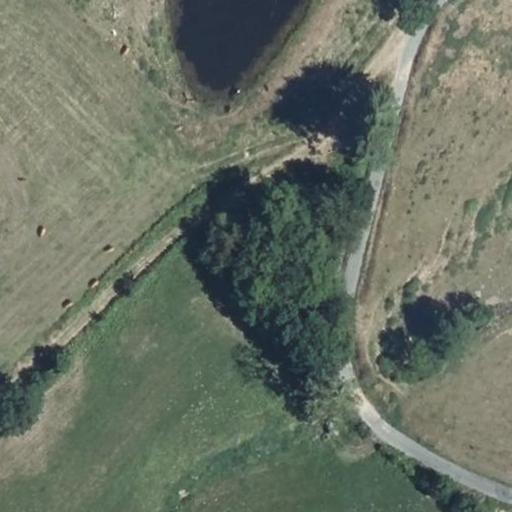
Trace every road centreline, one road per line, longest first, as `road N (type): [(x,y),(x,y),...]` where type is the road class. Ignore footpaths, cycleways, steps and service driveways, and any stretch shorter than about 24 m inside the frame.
road 1 (unclassified): [(436,0),(409,38),(350,283),(347,371),(376,431),(442,472),(511,495)]
road 2 (track): [(0,418),(196,226),(331,129),(409,38)]
